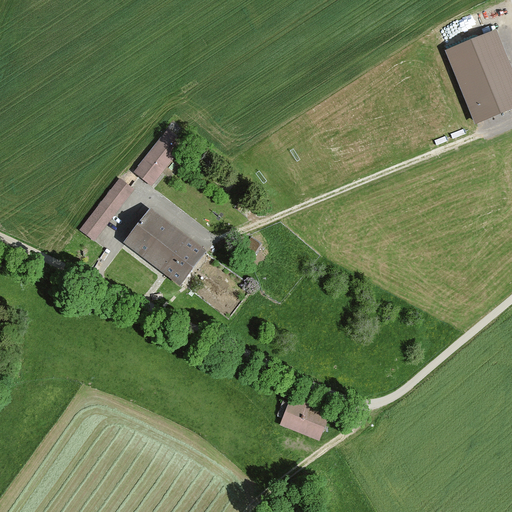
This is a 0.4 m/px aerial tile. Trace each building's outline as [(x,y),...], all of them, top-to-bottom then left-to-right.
[(511,107),(511,76),(495,34),(448,52),(477,122),(511,107)] [(187,146),(169,133),(135,177),(153,191),(187,146)] [(134,192),(120,181),(82,232),(96,242),(134,192)] [(243,200),(236,209),(253,221),(259,212),(243,200)] [(209,257),(152,213),(124,250),(182,293),(209,257)] [(262,245),(251,240),(245,255),(256,260),(262,245)] [(329,412),(290,397),(280,423),(319,438),(329,412)]
